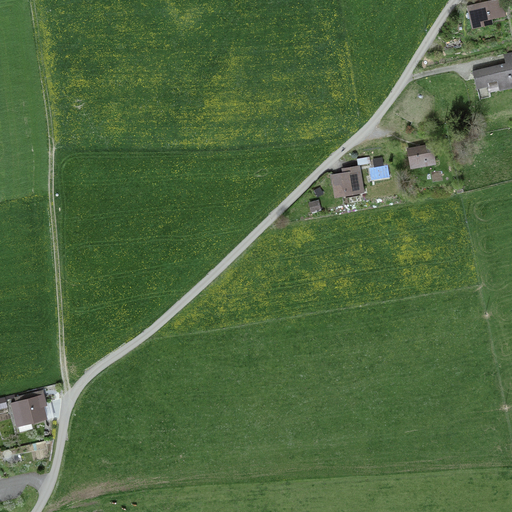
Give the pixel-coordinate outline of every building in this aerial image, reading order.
[(490,18),(490,19),(504,16),(500,0),(495,0),(468,6),(473,28),(483,26),(482,20),(490,18)] [(501,78),(503,88),(511,85),(511,60),(511,61),(511,62),(500,65),(499,64),(472,71),(477,89),(487,86),(486,81),(501,78)] [(460,131),(462,139),(477,136),(475,128),(460,131)] [(420,165),(420,163),(434,160),(431,145),(408,150),(411,167),(420,165)] [(357,159),(358,165),(370,163),(369,157),(357,159)] [(371,179),(390,176),(388,163),(369,166),(371,179)] [(345,195),(345,192),(359,190),(355,167),(342,170),(343,174),(332,176),(336,196),(345,195)] [(321,210),(318,200),(308,203),(311,213),(321,210)] [(24,424),(24,422),(47,416),(44,405),(46,404),(44,395),(38,396),(37,392),(16,397),(17,401),(11,403),(17,426),(24,424)]
